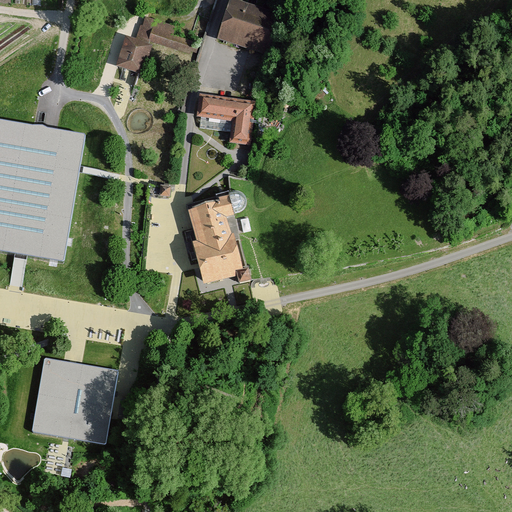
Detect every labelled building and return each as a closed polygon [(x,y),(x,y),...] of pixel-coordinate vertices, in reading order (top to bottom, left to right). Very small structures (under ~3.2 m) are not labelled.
[(231,8),(222,35),(277,54),(286,27),(231,8)] [(153,41),(189,52),(194,36),(175,31),(177,26),(143,16),(137,37),(153,41)] [(147,48),(128,43),(120,69),(139,75),(147,48)] [(199,128),(235,134),(233,143),(248,145),(253,108),(203,100),(199,128)] [(0,120),(0,254),(21,258),(65,267),(81,170),(87,137),(47,130),(0,120)] [(171,187),(160,186),(159,197),(171,198),(171,187)] [(217,201),(188,210),(197,240),(192,241),(204,284),(237,276),(239,282),(252,279),(249,267),(243,268),(234,233),(232,233),(226,217),(235,215),(234,214),(240,212),(244,209),(246,205),(246,201),(245,197),(242,193),(238,191),(233,191),(229,192),(229,191),(215,194),(217,201)] [(72,363),(45,358),(32,433),(106,446),(119,371),(72,363)]
